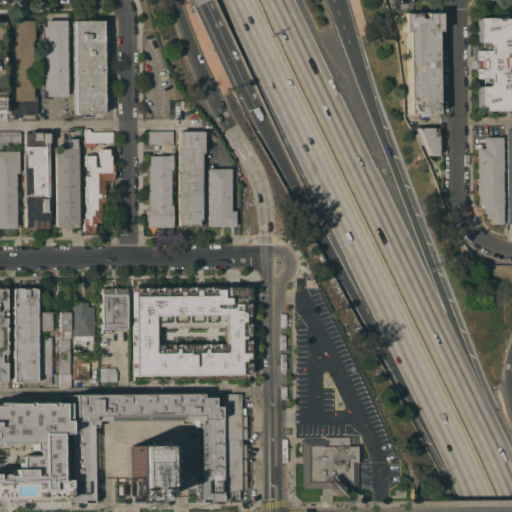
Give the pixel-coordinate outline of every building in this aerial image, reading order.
[(405,114),(404,31),(401,31),(402,12),(438,12),(438,30),(434,30),(434,114),(422,114),(422,116),(416,116),(416,114),(405,114)] [(476,18),(492,17),(492,16),(502,16),(502,17),(511,17),(511,112),(502,112),(502,113),(493,113),(493,110),(476,110),(476,86),(483,86),(485,85),(485,84),(486,82),(485,81),(483,81),(482,80),(482,79),(482,78),(476,78),(476,50),(482,50),(482,49),(482,48),(483,47),(485,46),(486,46),(486,45),(485,43),(484,42),(483,42),(476,42),(476,18)] [(65,19),(66,96),(45,96),(45,90),(43,90),(42,26),(45,26),(45,20),(65,19)] [(33,20),(33,39),(32,39),(31,99),(35,99),(35,114),(7,114),(8,20),(33,20)] [(101,20),(101,113),(72,113),(72,20),(101,20)] [(415,128),(435,127),(436,155),(426,155),(415,128)] [(88,128),(89,131),(112,131),(112,143),(94,143),(94,146),(83,146),(83,128),(88,128)] [(0,131),(19,131),(19,144),(0,144),(0,131)] [(29,133),(29,131),(41,131),(41,132),(46,132),(47,221),(46,221),(46,228),(30,228),(30,227),(23,227),(23,204),(22,204),(22,154),(23,154),(22,133),(29,133)] [(171,131),(171,144),(145,144),(145,131),(171,131)] [(201,131),(201,153),(200,153),(200,220),(197,220),(197,225),(177,225),(177,218),(176,218),(176,196),(179,196),(179,193),(176,193),(176,171),(179,171),(179,169),(176,169),(176,131),(201,131)] [(501,224),(488,224),(488,218),(484,218),(484,213),(481,213),(481,205),(476,205),(476,148),(483,148),(483,137),(500,137),(501,224)] [(76,145),(76,227),(71,227),(71,229),(64,229),(64,227),(53,227),(53,146),(67,145),(67,138),(75,138),(75,145),(76,145)] [(93,155),(93,167),(98,167),(98,155),(97,155),(97,151),(98,151),(98,148),(107,148),(107,155),(109,155),(109,163),(111,163),(111,180),(103,180),(103,202),(99,202),(99,214),(98,214),(98,222),(93,222),(93,228),(92,228),(92,232),(85,232),(85,230),(82,230),(82,218),(83,218),(83,212),(85,212),(85,204),(83,204),(83,187),(84,187),(84,175),(87,175),(87,169),(85,169),(85,166),(83,166),(83,155),(93,155)] [(0,150),(17,150),(17,173),(14,173),(14,228),(0,228),(0,150)] [(167,155),(167,154),(171,154),(171,169),(168,169),(169,204),(170,204),(171,227),(146,227),(145,198),(146,198),(146,191),(148,191),(148,183),(145,183),(145,164),(147,164),(147,155),(167,155)] [(228,168),(229,211),(233,211),(233,226),(206,226),(206,168),(228,168)] [(315,287),(304,288),(304,279),(311,279),(315,287)] [(124,287),(125,330),(109,330),(109,333),(100,333),(100,294),(98,294),(98,291),(100,291),(100,287),(124,287)] [(34,288),(35,382),(12,382),(11,288),(34,288)] [(132,380),(132,288),(248,288),(249,379),(132,380)] [(86,302),(86,306),(92,306),(93,337),(91,337),(91,341),(84,341),(84,346),(72,346),(72,337),(70,337),(70,306),(71,306),(71,302),(86,302)] [(50,311),(50,330),(39,330),(39,312),(50,311)] [(58,312),(69,311),(69,338),(68,338),(68,373),(69,373),(69,386),(58,386),(58,374),(59,374),(58,312)] [(50,337),(50,384),(39,384),(39,374),(40,374),(40,337),(50,337)] [(82,358),(82,362),(87,361),(88,370),(89,370),(89,369),(93,369),(93,370),(96,370),(97,385),(88,385),(88,379),(71,380),(71,362),(74,362),(74,358),(82,358)] [(114,367),(114,370),(115,370),(115,381),(99,381),(99,367),(114,367)] [(221,395),(221,501),(207,501),(207,500),(199,500),(199,491),(195,491),(194,420),(95,420),(95,492),(92,492),(92,501),(83,501),(83,502),(69,502),(69,395),(221,395)] [(221,395),(239,395),(239,489),(236,490),(236,499),(226,499),(226,501),(221,501),(221,395)] [(0,404),(0,446),(26,446),(26,455),(14,455),(14,474),(0,474),(0,498),(66,498),(65,404),(0,404)] [(301,488),(301,439),(323,439),(323,437),(348,437),(348,445),(356,445),(357,488),(345,488),(345,495),(320,495),(320,488),(301,488)] [(161,445),(161,501),(130,501),(129,445),(161,445)]
